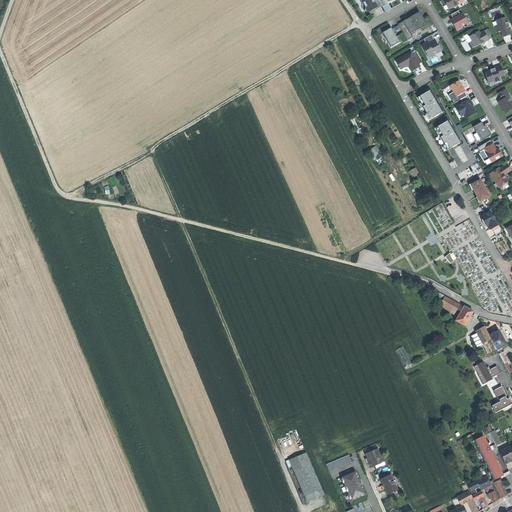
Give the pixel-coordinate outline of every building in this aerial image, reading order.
[(382,7),(381,6),(378,0),(377,0),(372,0),(359,0),(362,4),(363,3),(365,7),(364,11),(370,13),(371,9),(373,8),(375,11),(378,9),(382,7)] [(446,4),(448,9),(457,4),(458,5),(465,1),(464,0),(442,0),(441,0),(444,5),(446,4)] [(454,25),(457,31),(463,27),(462,26),(468,23),(463,13),(460,15),(458,10),(450,14),(453,19),(451,20),(454,25)] [(404,21),(402,22),(409,34),(423,26),(422,25),(424,23),(419,14),(411,18),(405,21),(404,21)] [(505,18),(496,21),(497,26),(494,27),(496,32),(500,30),(503,37),(506,36),(510,35),(507,28),(509,27),(507,23),(506,23),(505,18)] [(412,38),(409,34),(402,22),(398,25),(398,26),(400,29),(402,33),(407,41),(412,38)] [(391,48),(399,43),(396,38),(393,33),(391,30),(390,28),(387,30),(382,33),(391,48)] [(487,30),(483,32),(488,40),(492,38),(487,30)] [(484,43),(488,40),(483,32),(479,34),(478,32),(470,37),(472,42),(470,43),(472,47),(475,46),(475,47),(480,44),(480,45),(484,43)] [(407,41),(402,33),(398,36),(401,41),(403,44),(407,41)] [(424,51),(428,58),(434,54),(435,55),(441,51),(438,45),(437,46),(435,43),(434,41),(435,41),(431,35),(423,39),(426,43),(421,46),(424,51)] [(467,40),(462,43),(467,52),(471,49),(467,40)] [(395,61),(400,70),(405,67),(408,67),(411,72),(416,69),(415,68),(419,66),(419,65),(422,62),(415,50),(412,53),(411,51),(395,61)] [(504,75),(500,66),(494,68),(494,69),(492,70),(493,71),(489,72),(484,74),(488,83),(493,81),(495,82),(500,81),(499,77),(504,75)] [(458,81),(449,87),(452,92),(454,92),(456,97),(457,97),(465,93),(461,87),(458,81)] [(498,94),(502,101),(508,97),(508,98),(509,97),(505,90),(498,94)] [(429,91),(417,98),(430,119),(442,112),(437,103),(435,100),(430,91),(429,91)] [(467,96),(465,93),(457,97),(459,101),(461,100),(467,96)] [(456,108),(461,117),(464,115),(466,119),(475,113),(471,106),(470,107),(469,104),(470,103),(471,103),(467,96),(461,100),(463,104),(456,108)] [(499,105),(505,114),(511,110),(511,104),(508,98),(508,97),(502,101),(501,101),(502,103),(499,105)] [(447,121),(435,128),(448,150),(460,142),(455,133),(453,130),(448,121),(447,121)] [(481,122),(473,127),(481,141),(491,135),(485,126),(484,127),(481,122)] [(487,155),(491,163),(496,160),(500,158),(499,158),(503,156),(500,152),(499,152),(497,149),(496,150),(492,144),(484,148),(488,154),(487,155)] [(378,167),(385,164),(378,146),(370,149),(378,167)] [(507,165),(499,170),(503,176),(511,171),(507,165)] [(416,167),(410,171),(413,177),(420,174),(416,167)] [(498,169),(489,175),(499,188),(500,187),(504,185),(508,182),(504,177),(503,176),(499,170),(498,169)] [(475,195),(479,202),(489,197),(480,180),(470,185),(475,195)] [(490,210),(481,215),(484,221),(487,225),(488,225),(491,229),(492,228),(498,224),(490,210)] [(502,230),(498,224),(492,228),(496,234),(502,230)] [(450,264),(455,260),(450,253),(445,257),(450,264)] [(454,315),(457,310),(459,305),(444,297),(440,304),(446,310),(454,315)] [(469,309),(464,306),(461,311),(458,318),(467,323),(473,312),(469,309)] [(465,326),(467,323),(458,318),(456,321),(465,326)] [(483,344),(491,339),(489,336),(485,328),(477,332),(477,333),(483,344)] [(494,334),(489,336),(491,339),(495,346),(497,351),(502,348),(502,347),(506,345),(499,331),(494,334)] [(477,347),(483,344),(477,333),(472,336),(477,347)] [(404,367),(411,364),(402,347),(395,351),(404,367)] [(504,352),(499,354),(504,364),(509,361),(504,352)] [(484,361),(473,367),(482,384),(493,379),(492,377),(501,373),(497,365),(489,370),(484,361)] [(511,402),(502,385),(494,390),(500,401),(492,406),(495,412),(511,403),(511,402)] [(495,444),(496,445),(500,443),(494,431),(490,433),(495,444)] [(474,440),(494,480),(495,479),(500,477),(502,476),(499,471),(498,471),(497,470),(498,469),(496,465),(495,466),(494,464),(496,463),(490,453),(489,453),(488,452),(486,449),(485,447),(487,446),(482,436),(474,440)] [(368,462),(371,468),(384,462),(382,456),(381,457),(377,449),(366,454),(368,458),(369,462),(368,462)] [(511,460),(511,458),(511,450),(511,449),(501,455),(505,463),(511,460)] [(315,498),(324,494),(306,453),(289,460),(307,502),(315,498)] [(329,471),(351,462),(349,455),(326,465),(329,471)] [(355,471),(341,477),(342,478),(341,478),(343,483),(344,483),(345,486),(347,492),(348,492),(349,494),(348,495),(350,499),(351,499),(351,500),(365,494),(355,471)] [(385,487),(388,494),(397,490),(390,475),(381,479),(385,487)] [(486,487),(491,484),(489,482),(487,476),(476,481),(479,487),(480,489),(486,487)] [(497,482),(494,483),(501,498),(504,496),(506,495),(500,480),(497,482)] [(470,491),(479,487),(476,481),(468,485),(470,491)] [(465,502),(467,501),(473,499),(471,496),(469,491),(457,497),(460,505),(465,502)] [(498,500),(494,491),(489,494),(488,494),(490,498),(492,503),(495,502),(498,500)] [(483,495),(478,497),(478,498),(483,509),(485,508),(488,506),(483,495)] [(478,511),(479,511),(474,501),(473,499),(467,501),(472,511),(478,511)]
